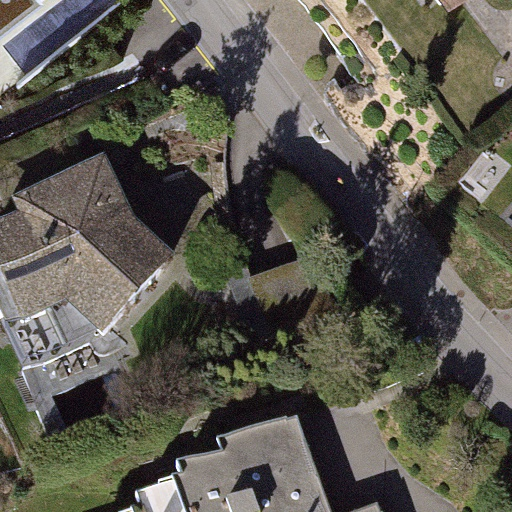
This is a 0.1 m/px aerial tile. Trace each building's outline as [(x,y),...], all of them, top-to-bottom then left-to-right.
[(0,0),(0,12),(16,0),(0,0)] [(0,36),(30,77),(130,3),(127,0),(36,0),(0,27),(0,36)] [(442,0),(450,10),(463,0),(442,0)] [(20,227),(0,236),(0,294),(20,340),(72,317),(110,348),(178,269),(136,234),(107,170),(13,212),(20,227)] [(335,511),(305,426),(226,454),(230,467),(185,483),(190,496),(145,511),(335,511)]
